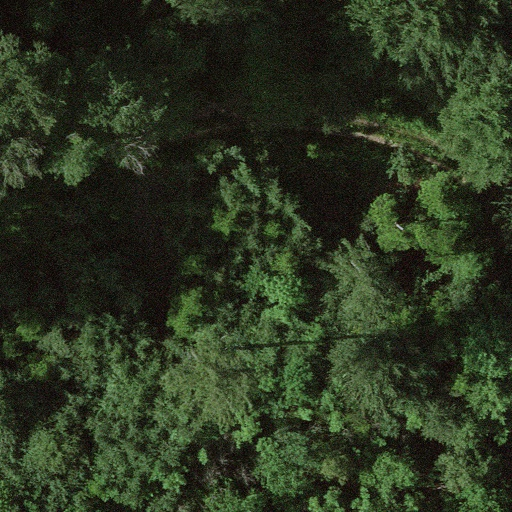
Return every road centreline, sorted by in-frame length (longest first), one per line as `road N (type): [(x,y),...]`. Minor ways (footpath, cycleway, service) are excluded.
road 1 (track): [(511,227),(461,162),(413,142),(229,104),(203,90),(166,47),(145,0)]
road 2 (track): [(0,142),(159,133),(229,104)]
